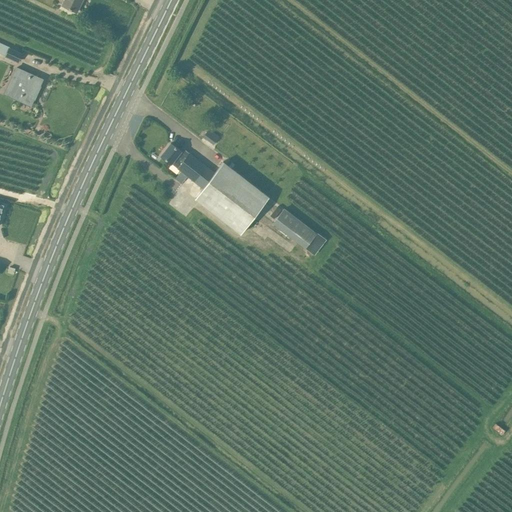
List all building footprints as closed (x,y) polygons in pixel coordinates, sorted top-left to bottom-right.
[(82,0),(64,0),(62,5),(76,12),(82,0)] [(9,48),(0,43),(0,53),(5,56),(18,63),(23,53),(9,47),(9,48)] [(42,80),(16,68),(4,94),(30,105),(34,97),(31,96),(37,83),(40,84),(42,80)] [(220,137),(209,129),(203,137),(213,145),(220,137)] [(171,143),(161,156),(171,164),(177,168),(177,169),(180,171),(175,178),(182,184),(187,177),(202,188),(194,198),(240,234),(270,196),(254,185),(246,178),(227,163),(223,161),(214,172),(189,153),(187,156),(181,151),(171,143)] [(317,233),(284,208),(272,223),(306,249),(306,248),(315,255),(327,239),(317,232),(317,233)]
